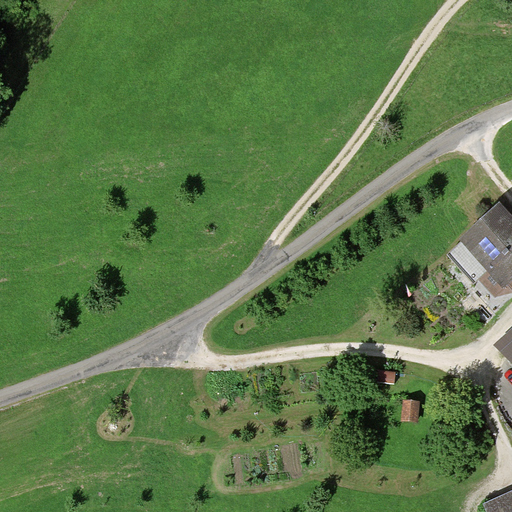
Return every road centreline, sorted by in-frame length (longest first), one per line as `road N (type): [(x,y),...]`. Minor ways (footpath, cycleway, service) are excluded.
road 1 (unclassified): [(511,112),(464,133),(162,336),(0,396)]
road 2 (track): [(267,264),(395,74),(458,0)]
